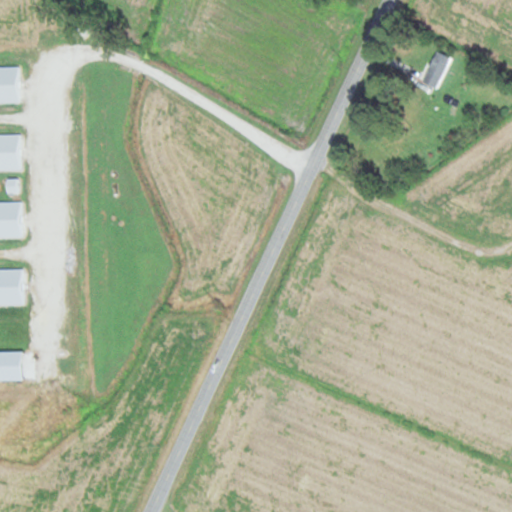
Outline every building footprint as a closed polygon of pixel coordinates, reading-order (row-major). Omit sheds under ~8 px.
[(434,90),(451,59),(435,51),(418,82),(434,90)] [(0,68),(0,103),(18,103),(17,68),(0,68)] [(0,169),(19,170),(19,134),(0,134),(0,169)] [(0,237),(20,237),(20,203),(0,202),(0,237)] [(0,304),(21,304),(21,269),(0,269),(0,304)] [(0,380),(19,381),(19,351),(0,351),(0,380)]
